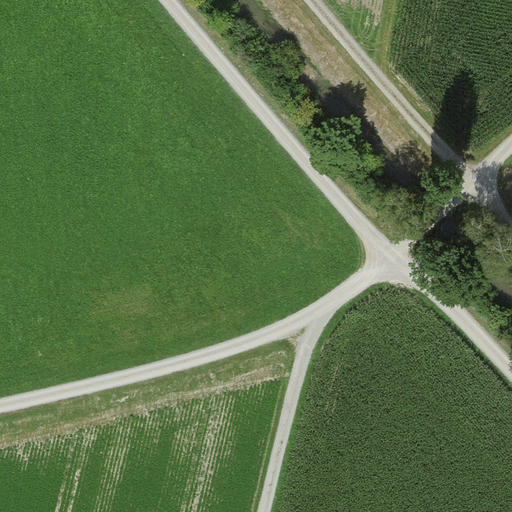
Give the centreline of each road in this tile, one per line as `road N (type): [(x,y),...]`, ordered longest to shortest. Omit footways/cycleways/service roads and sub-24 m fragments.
road 1 (track): [(511,376),(391,257),(165,0)]
road 2 (track): [(318,0),(511,228)]
road 3 (track): [(270,511),(316,319)]
